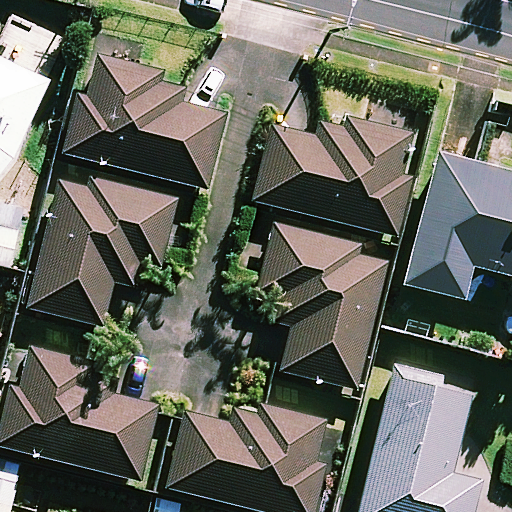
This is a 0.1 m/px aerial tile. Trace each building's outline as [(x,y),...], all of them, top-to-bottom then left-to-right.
[(153,75),(91,59),(80,103),(74,101),(60,157),(203,193),(222,120),(181,109),(186,90),(152,81),(153,75)] [(0,270),(7,272),(19,209),(0,205),(0,174),(10,164),(47,86),(0,64),(0,270)] [(269,123),(248,208),(393,245),(409,182),(401,180),(412,139),(348,122),(346,129),(316,121),(312,135),(269,123)] [(511,178),(431,159),(399,289),(458,304),(466,271),(511,282),(511,178)] [(172,203),(55,176),(23,313),(99,331),(109,286),(130,291),(135,266),(156,271),(172,203)] [(386,257),(270,228),(253,294),(275,300),(268,325),(288,330),(277,375),(351,394),(386,257)] [(19,385),(4,382),(0,404),(0,454),(141,482),(156,409),(128,403),(129,397),(107,393),(109,382),(91,379),(94,365),(26,351),(19,385)] [(468,398),(390,379),(357,511),(470,511),(476,488),(447,481),(468,398)] [(228,407),(224,428),(178,418),(162,494),(248,511),(306,511),(324,427),(228,407)] [(6,511),(19,468),(0,462),(0,511),(6,511)] [(183,511),(186,503),(154,495),(149,511),(183,511)]
